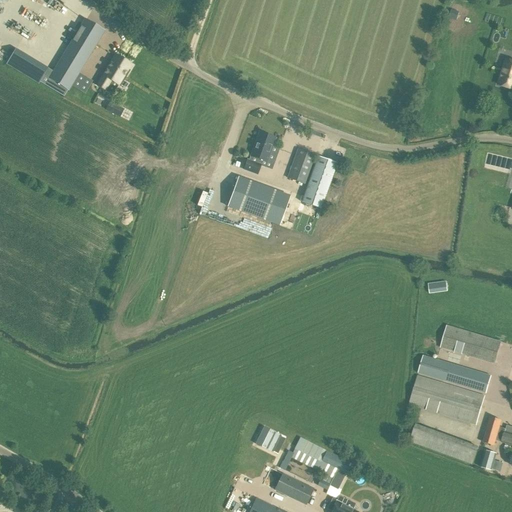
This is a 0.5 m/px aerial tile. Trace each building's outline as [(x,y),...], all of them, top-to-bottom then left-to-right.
[(76,33),(50,78),(43,73),(46,68),(15,48),(5,64),(37,83),(38,81),(64,97),(68,90),(96,45),(95,44),(103,31),(86,20),(77,34),(76,33)] [(102,74),(96,84),(107,91),(112,81),(117,84),(122,77),(124,79),(129,70),(128,69),(131,64),(115,55),(103,75),(102,74)] [(511,61),(506,60),(498,85),(511,89),(511,61)] [(85,78),(79,89),(85,92),(91,81),(85,78)] [(117,106),(113,115),(120,118),(124,110),(117,106)] [(275,139),(259,133),(251,156),(250,161),(247,160),(244,170),(257,174),(262,160),(267,162),(275,139)] [(298,149),(287,178),(305,184),(315,156),(298,149)] [(317,157),(301,202),(322,210),(338,164),(317,157)] [(289,196),(239,178),(228,207),(279,225),(289,196)] [(311,209),(306,223),(311,225),(316,210),(311,209)] [(447,281),(429,283),(430,293),(448,291),(447,281)] [(446,325),(440,347),(494,363),(501,341),(446,325)] [(491,375),(423,354),(418,373),(486,393),(491,375)] [(417,376),(409,405),(476,425),(485,396),(417,376)] [(491,417),(483,442),(494,445),(502,420),(491,417)] [(416,425),(409,442),(472,465),(478,447),(416,425)] [(506,428),(502,442),(511,445),(511,426),(507,425),(506,428)] [(290,455),(306,463),(315,445),(298,437),(290,455)] [(486,452),(481,467),(491,470),(496,454),(486,452)] [(332,454),(326,465),(344,474),(350,462),(332,454)] [(314,489),(281,474),(273,490),(306,505),(314,489)] [(320,480),(317,486),(327,490),(330,485),(320,480)] [(229,498),(226,505),(236,509),(239,502),(229,498)] [(284,511),(256,499),(249,511),(284,511)] [(338,501),(332,511),(354,511),(351,510),(352,509),(338,501)]
